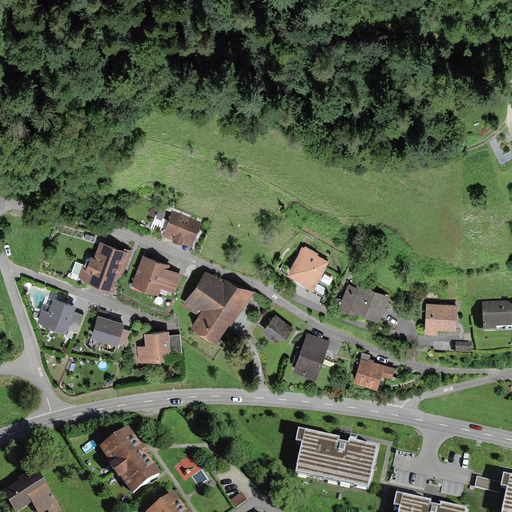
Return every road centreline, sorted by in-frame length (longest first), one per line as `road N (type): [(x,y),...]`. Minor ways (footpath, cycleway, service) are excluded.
road 1 (residential): [(498,376),(383,354),(254,285),(150,244),(0,203)]
road 2 (tertiary): [(400,416),(263,397),(187,397),(53,419)]
road 3 (track): [(511,28),(419,35),(298,0)]
